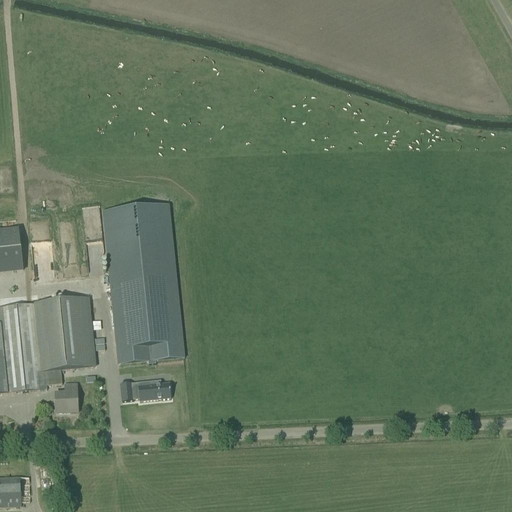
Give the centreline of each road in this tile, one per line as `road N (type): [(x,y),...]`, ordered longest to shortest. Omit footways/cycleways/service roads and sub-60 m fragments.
road 1 (unclassified): [(0,446),(511,423)]
road 2 (track): [(28,295),(7,0)]
